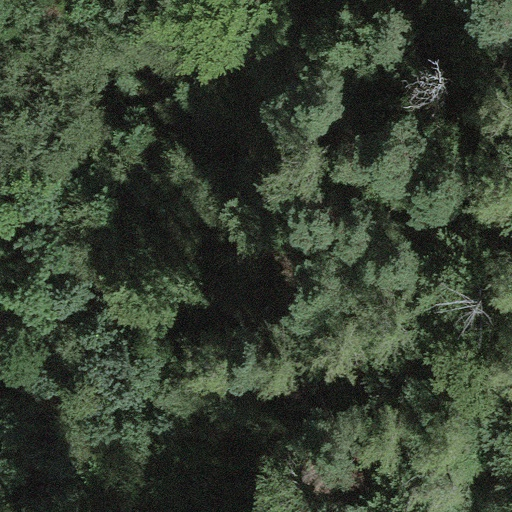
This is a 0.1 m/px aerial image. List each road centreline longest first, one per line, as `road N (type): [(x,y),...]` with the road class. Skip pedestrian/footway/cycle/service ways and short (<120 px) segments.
road 1 (track): [(478,511),(368,369),(270,129),(240,0)]
road 2 (track): [(511,248),(475,194),(448,112),(427,0)]
